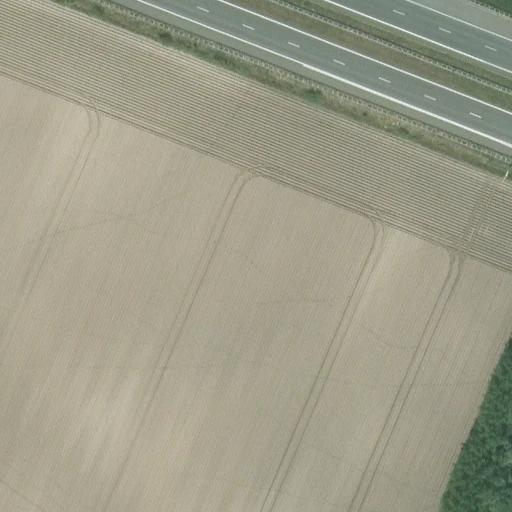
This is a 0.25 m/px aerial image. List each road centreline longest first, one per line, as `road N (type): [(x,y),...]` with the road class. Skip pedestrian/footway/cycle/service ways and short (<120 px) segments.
road 1 (motorway): [(166,0),(511,133)]
road 2 (motorway): [(511,57),(365,0)]
